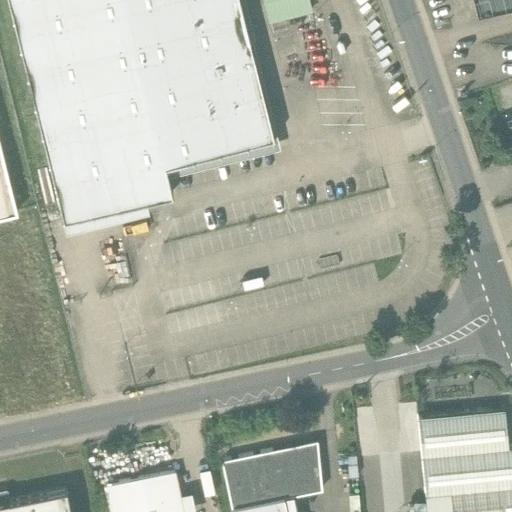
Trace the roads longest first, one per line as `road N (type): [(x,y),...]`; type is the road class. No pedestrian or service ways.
road 1 (residential): [(502,317),(409,351),(0,438)]
road 2 (residential): [(396,0),(502,317)]
